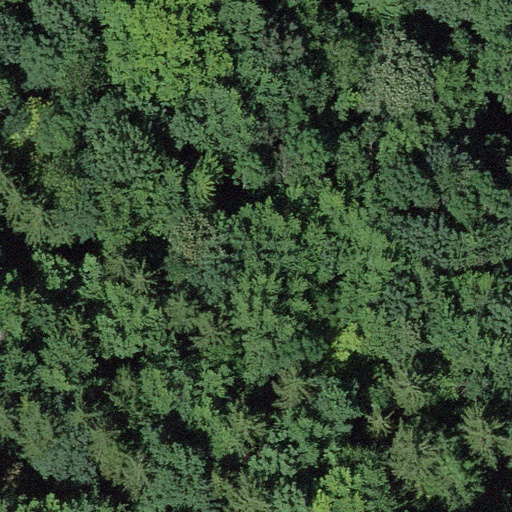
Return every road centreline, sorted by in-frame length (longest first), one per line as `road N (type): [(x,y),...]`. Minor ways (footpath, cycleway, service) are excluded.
road 1 (track): [(446,511),(106,333),(0,255)]
road 2 (track): [(118,511),(0,467)]
